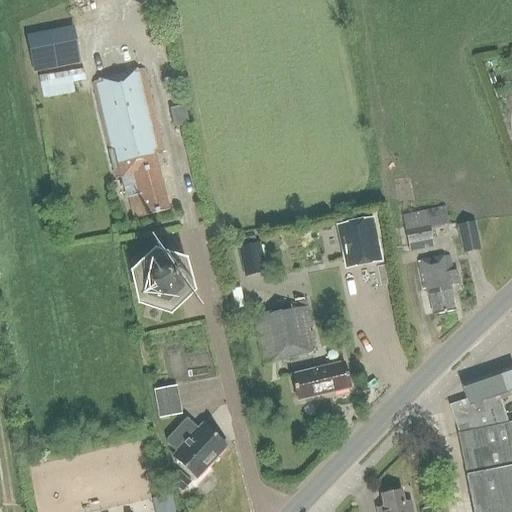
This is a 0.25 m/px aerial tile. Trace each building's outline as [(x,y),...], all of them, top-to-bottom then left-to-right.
[(83,34),(39,42),(49,97),(81,91),(79,81),(91,78),(83,34)] [(125,198),(128,197),(134,219),(168,211),(155,154),(163,152),(143,71),(93,83),(116,177),(123,176),(124,177),(120,178),(125,198)] [(173,127),(185,125),(182,109),(170,112),(173,127)] [(441,243),(437,226),(454,223),(450,203),(406,213),(414,249),(441,243)] [(336,225),(344,269),(381,262),(372,218),(336,225)] [(463,222),(467,251),(485,249),(482,220),(463,222)] [(273,235),(264,243),(272,252),(282,244),(273,235)] [(237,248),(244,277),(266,272),(259,242),(237,248)] [(153,249),(129,272),(136,305),(170,316),(194,292),(186,260),(153,249)] [(449,285),(458,283),(455,272),(452,273),(448,256),(417,263),(423,290),(427,289),(433,316),(455,311),(449,285)] [(251,309),(263,365),(317,353),(306,297),(251,309)] [(296,402),(349,390),(342,364),(290,377),(296,402)] [(511,465),(511,422),(508,423),(500,401),(511,396),(511,367),(460,386),(465,400),(448,406),(458,433),(457,433),(465,474),(511,465)] [(157,418),(181,414),(176,386),(153,391),(157,418)] [(196,479),(226,447),(202,425),(198,429),(186,418),(166,440),(167,444),(176,453),(172,457),(196,479)] [(511,511),(511,465),(465,474),(471,511),(511,511)] [(191,482),(178,471),(169,481),(182,492),(191,482)] [(376,511),(412,511),(410,501),(403,503),(401,491),(380,496),(383,507),(376,509),(376,511)]
